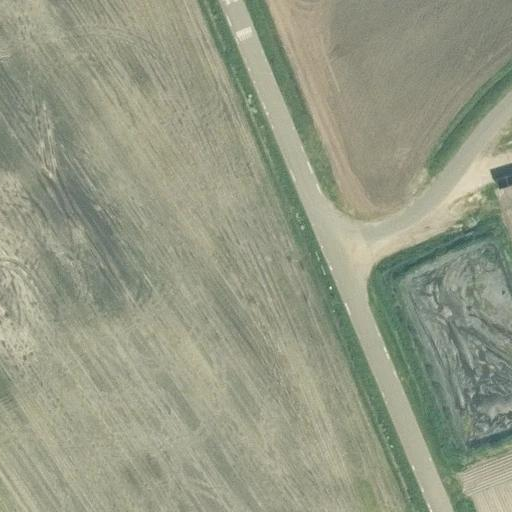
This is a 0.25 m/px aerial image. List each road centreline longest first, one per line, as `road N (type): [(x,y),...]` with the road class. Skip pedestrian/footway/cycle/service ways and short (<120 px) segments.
road 1 (unclassified): [(441,511),(335,253)]
road 2 (unclassified): [(335,253),(230,0)]
road 3 (unclassified): [(335,253),(419,207),(511,100)]
